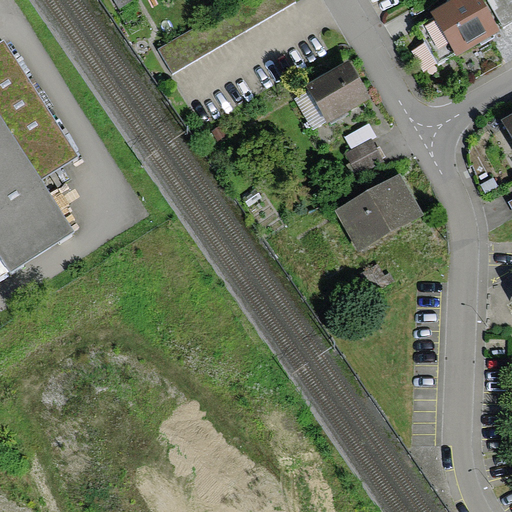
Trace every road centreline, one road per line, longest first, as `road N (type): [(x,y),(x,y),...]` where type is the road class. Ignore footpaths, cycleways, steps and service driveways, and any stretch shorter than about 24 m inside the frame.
road 1 (residential): [(422,138),(465,214),(471,444),(494,511)]
road 2 (residential): [(336,0),(422,138)]
